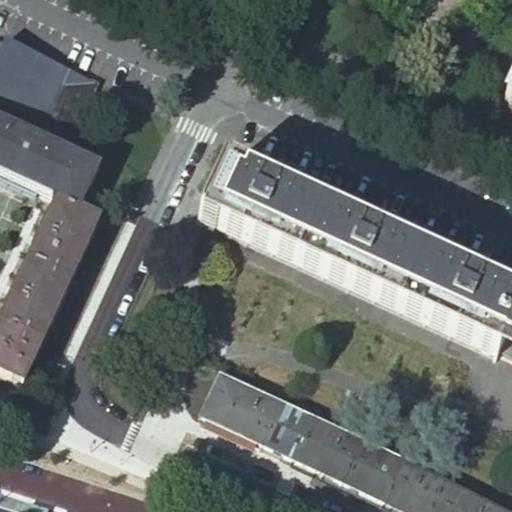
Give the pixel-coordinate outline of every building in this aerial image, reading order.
[(16,52),(2,45),(0,49),(0,124),(63,154),(94,88),(16,52)] [(511,83),(502,104),(511,108),(511,83)] [(0,182),(53,207),(76,217),(95,174),(61,159),(0,130),(0,182)] [(511,310),(509,309),(467,289),(222,176),(223,174),(219,173),(195,226),(198,227),(199,226),(208,230),(491,361),(491,363),(493,364),(495,358),(511,366),(511,310)] [(97,227),(76,217),(53,207),(0,325),(0,332),(40,351),(42,347),(73,280),(97,227)] [(21,391),(40,351),(0,332),(0,381),(0,382),(21,391)] [(260,451),(281,408),(218,379),(198,422),(251,446),(260,451)] [(382,509),(403,466),(281,408),(260,451),(342,490),(382,509)] [(494,511),(403,466),(382,509),(389,511),(494,511)]
